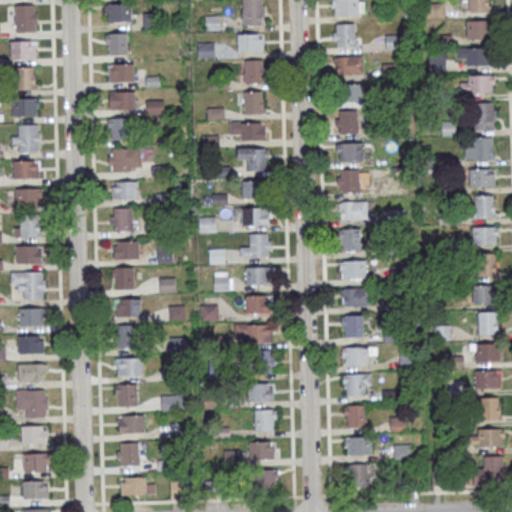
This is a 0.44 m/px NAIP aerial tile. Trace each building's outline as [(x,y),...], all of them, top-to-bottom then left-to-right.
[(242,0),(261,0),(261,5),(264,5),(265,16),(262,16),(262,24),(243,24),(242,0)] [(331,0),(332,7),(334,7),(334,15),(359,14),(358,0),(331,0)] [(468,0),(487,0),(488,11),(469,12),(468,0)] [(129,20),(129,3),(103,3),(104,16),(108,16),(108,21),(129,20)] [(15,5),(15,32),(35,31),(34,4),(15,5)] [(444,16),(444,4),(428,4),(428,16),(444,16)] [(143,13),(158,12),(158,27),(143,28),(143,13)] [(204,15),(219,14),(220,29),(205,29),(204,15)] [(466,21),(489,20),(489,38),(466,39),(466,21)] [(336,23),(354,22),(355,46),(337,47),(336,23)] [(127,32),(127,54),(109,54),(108,42),(105,43),(105,33),(127,32)] [(237,33),(238,52),(263,51),(263,38),(258,38),(258,33),(237,33)] [(10,40),(10,57),(36,57),(35,45),(31,45),(31,40),(10,40)] [(199,42),(213,42),(214,57),(199,57),(199,42)] [(455,47),(455,57),(465,57),(465,65),(490,65),(490,46),(455,47)] [(334,56),(334,65),(336,65),(337,74),(363,73),(363,55),(334,56)] [(428,72),(446,72),(446,55),(428,55),(428,72)] [(244,59),(262,59),(263,82),(245,83),(244,59)] [(107,64),(108,82),(134,81),(133,63),(107,64)] [(15,89),(35,89),(35,66),(15,66),(15,89)] [(494,74),(494,83),(491,83),(492,92),(459,93),(459,82),(467,81),(467,75),(494,74)] [(145,75),(160,75),(160,86),(146,86),(145,75)] [(340,101),(362,101),(362,83),(340,83),(340,101)] [(244,91),(262,90),(263,114),(245,114),(244,91)] [(109,91),(110,110),(136,109),(135,91),(109,91)] [(12,98),(13,117),(39,116),(38,98),(12,98)] [(146,99),(163,99),(164,113),(146,114),(146,99)] [(473,102),(473,130),(493,130),(493,102),(473,102)] [(207,107),(224,106),(224,119),(207,119),(207,107)] [(338,110),(357,109),(358,133),(339,133),(338,110)] [(131,139),(131,118),(108,118),(108,139),(131,139)] [(265,123),(229,123),(229,136),(240,136),(240,140),(265,140),(265,123)] [(18,124),(37,124),(37,131),(40,131),(40,143),(37,143),(37,151),(18,151),(18,143),(12,143),(11,135),(18,135),(18,124)] [(491,136),(492,158),(465,159),(464,147),(473,147),(473,136),(491,136)] [(336,142),(336,152),(339,152),(339,160),(363,160),(363,142),(336,142)] [(268,148),(237,148),(237,158),(248,158),(248,170),(268,170),(268,148)] [(109,149),(109,171),(130,171),(130,149),(109,149)] [(13,160),(13,178),(39,177),(39,165),(34,165),(34,160),(13,160)] [(340,169),(358,168),(359,192),(341,192),(340,169)] [(495,186),(494,176),(492,176),(492,168),(467,168),(468,186),(495,186)] [(110,181),(111,199),(137,198),(137,180),(110,181)] [(241,198),(268,198),(268,180),(241,180),(241,198)] [(15,188),(15,206),(41,205),(41,187),(15,188)] [(493,196),(471,196),(471,219),(493,219),(493,196)] [(339,201),(339,210),(341,210),(341,219),(366,218),(366,200),(339,201)] [(133,207),(111,207),(111,231),(133,231),(133,207)] [(268,207),(241,207),(241,225),(268,225),(268,207)] [(40,214),(16,214),(16,236),(40,236),(40,214)] [(472,226),(473,245),(495,244),(495,235),(499,235),(498,225),(472,226)] [(338,228),(338,250),(361,250),(361,228),(338,228)] [(249,233),(267,232),(268,256),(240,257),(240,246),(249,246),(249,233)] [(112,241),(113,259),(139,258),(138,240),(112,241)] [(15,245),(16,263),(41,262),(41,250),(37,250),(37,245),(15,245)] [(157,262),(172,262),(172,246),(157,246),(157,262)] [(477,276),(495,276),(495,254),(477,254),(477,276)] [(339,260),(340,269),(342,269),(342,278),(367,277),(366,259),(339,260)] [(245,266),(245,285),(269,284),(269,275),(271,275),(271,266),(245,266)] [(112,267),(112,289),(133,289),(133,267),(112,267)] [(10,286),(21,286),(21,299),(43,299),(43,271),(10,271),(10,286)] [(174,291),(173,278),(159,279),(161,292),(174,291)] [(493,285),(472,285),(472,303),(493,303),(493,285)] [(342,288),(342,297),(344,297),(344,305),(369,305),(369,287),(342,288)] [(245,295),(245,313),(269,312),(269,304),(271,304),(271,294),(245,295)] [(114,298),(114,316),(140,315),(140,297),(114,298)] [(218,304),(200,304),(200,320),(218,320),(218,304)] [(169,319),(185,319),(185,305),(169,305),(169,319)] [(18,308),(19,326),(45,325),(44,307),(18,308)] [(497,335),(497,312),(477,312),(477,335),(497,335)] [(344,314),(362,314),(363,336),(345,337),(344,314)] [(272,323),(235,323),(235,342),(272,342),(272,323)] [(116,325),(116,347),(136,347),(136,325),(116,325)] [(449,325),(433,325),(433,340),(449,340),(449,325)] [(18,335),(18,353),(44,352),(43,340),(39,340),(39,335),(18,335)] [(501,343),(474,343),(474,362),(501,362),(501,343)] [(341,346),(342,356),(344,356),(344,364),(369,364),(368,346),(341,346)] [(249,373),(273,373),(273,350),(249,350),(249,373)] [(116,358),(117,376),(143,375),(142,357),(116,358)] [(17,363),(18,382),(44,381),(43,362),(17,363)] [(501,370),(474,370),(474,388),(501,388),(501,370)] [(345,373),(363,372),(364,396),(346,397),(345,373)] [(248,401),(247,383),(269,382),(269,386),(273,386),(273,400),(248,401)] [(136,384),(116,384),(116,405),(136,405),(136,384)] [(45,388),(45,396),(47,396),(48,408),(45,408),(46,416),(26,416),(26,408),(16,408),(16,389),(45,388)] [(500,420),(500,397),(481,397),(481,420),(500,420)] [(364,404),(344,404),(344,426),(364,426),(364,404)] [(254,408),(272,408),(272,410),(276,409),(276,418),(273,418),(273,431),(255,432),(254,408)] [(118,415),(119,433),(145,432),(144,414),(118,415)] [(20,425),(21,442),(46,442),(46,430),(42,430),(42,425),(20,425)] [(504,428),(477,428),(477,435),(470,435),(470,446),(504,446),(504,428)] [(0,434),(7,434),(8,449),(0,449),(0,434)] [(344,437),(344,446),(347,446),(347,454),(371,454),(371,436),(344,437)] [(249,459),(248,441),(270,440),(270,445),(274,445),(275,458),(249,459)] [(138,441),(138,464),(120,465),(120,458),(117,459),(116,451),(120,450),(120,442),(138,441)] [(396,444),(396,458),(413,458),(413,444),(396,444)] [(22,453),(23,471),(49,470),(48,452),(22,453)] [(483,455),(483,468),(473,468),(473,482),(505,482),(505,455),(483,455)] [(367,463),(348,463),(348,486),(367,486),(367,463)] [(0,467),(8,467),(8,477),(0,477),(0,467)] [(277,470),(259,470),(259,486),(277,486),(277,470)] [(124,481),(119,481),(120,495),(146,494),(145,476),(124,477),(124,481)] [(22,480),(22,498),(48,497),(48,485),(43,485),(43,480),(22,480)] [(0,494),(9,494),(9,504),(0,504),(0,494)]
